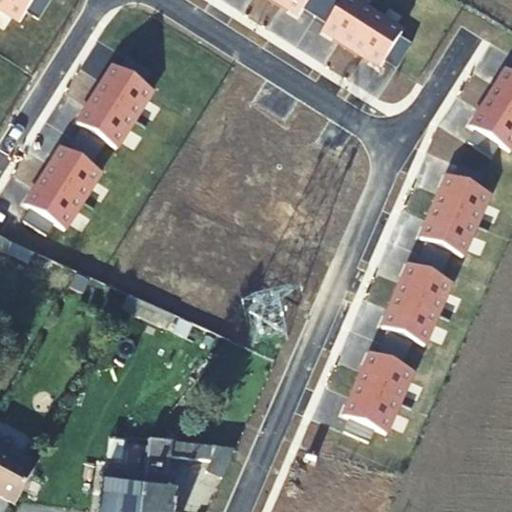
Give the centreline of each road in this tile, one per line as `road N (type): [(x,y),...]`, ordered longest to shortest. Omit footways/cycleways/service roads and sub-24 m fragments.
road 1 (residential): [(245,511),(400,148)]
road 2 (residential): [(400,148),(157,0)]
road 3 (residential): [(0,157),(93,0)]
road 4 (residential): [(400,148),(463,45)]
